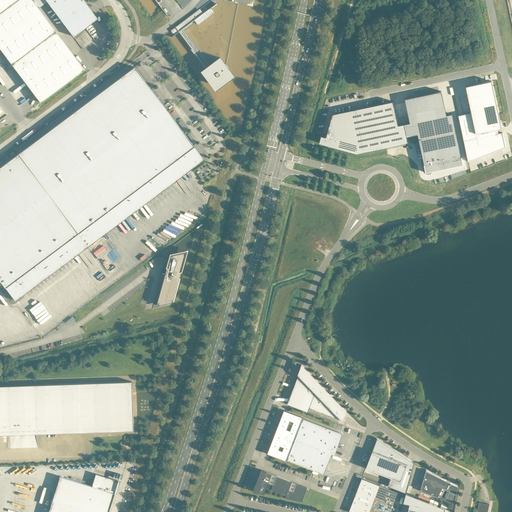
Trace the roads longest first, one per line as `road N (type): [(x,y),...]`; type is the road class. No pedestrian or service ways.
road 1 (secondary): [(267,158),(164,511)]
road 2 (secondary): [(176,511),(277,168)]
road 3 (unclassified): [(294,338),(231,500)]
road 4 (unclassified): [(0,149),(101,73),(126,38)]
road 5 (secondary): [(304,0),(267,158)]
road 6 (secondary): [(280,155),(318,0)]
road 7 (unclassified): [(463,511),(464,477),(373,419)]
road 8 (unclassified): [(502,65),(370,93)]
